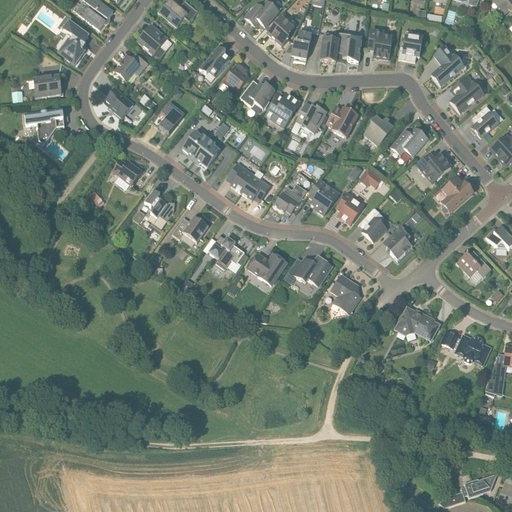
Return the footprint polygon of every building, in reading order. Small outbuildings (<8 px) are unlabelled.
[(93,0),(85,0),(75,14),(99,32),(113,15),(93,0)] [(496,11),(501,18),(511,10),(511,0),(496,0),(492,3),(498,10),(496,11)] [(167,4),(159,14),(176,29),(184,20),(189,24),(192,21),(198,14),(185,4),(179,10),(169,1),(167,4)] [(253,10),(244,20),(254,29),(258,24),(265,30),(278,14),(281,11),(275,5),(272,9),(266,4),(261,10),(258,14),(253,10)] [(381,13),(388,14),(389,5),(382,4),(381,13)] [(280,19),(266,36),(271,40),(274,43),(281,49),(289,41),(286,39),(291,33),(293,31),(294,30),(294,29),(294,28),(295,27),(294,26),(294,25),(294,24),(293,24),(292,23),(291,22),(290,22),(289,22),(288,22),(287,22),(286,23),(285,23),(280,19)] [(66,48),(60,56),(74,66),(84,53),(82,51),(86,47),(83,45),(88,38),(69,24),(63,31),(73,39),(70,43),(68,41),(64,46),(66,48)] [(146,33),(136,43),(153,58),(154,57),(161,49),(168,41),(154,30),(149,36),(146,33)] [(291,54),(290,58),(294,59),(306,62),(311,38),(313,32),(301,30),(300,35),(299,35),(298,35),(296,45),(293,45),(291,54)] [(383,35),(370,33),(367,52),(374,53),(373,60),(388,62),(391,41),(382,40),(383,35)] [(337,47),(335,61),(336,61),(341,61),(347,62),(347,63),(358,65),(361,46),(349,44),(350,38),(338,37),(338,43),(337,47)] [(400,50),(398,62),(405,63),(406,63),(415,64),(412,63),(413,59),(416,59),(419,59),(422,41),(404,38),(402,51),(400,51),(400,50)] [(323,41),(320,63),(335,65),(335,64),(336,61),(335,61),(337,47),(338,43),(323,41)] [(209,73),(215,79),(230,62),(223,57),(225,54),(218,48),(199,71),(206,77),(209,73)] [(463,69),(454,58),(453,59),(445,49),(434,58),(442,68),(431,77),(440,89),(463,69)] [(185,59),(190,63),(194,59),(189,54),(185,59)] [(138,78),(148,66),(135,56),(131,61),(126,57),(121,63),(122,64),(114,73),(127,83),(134,74),(138,78)] [(224,82),(222,83),(228,88),(229,89),(233,91),(238,93),(248,81),(243,77),(247,72),(238,65),(234,69),(224,82)] [(36,79),(34,79),(36,99),(61,97),(63,96),(62,87),(60,87),(59,76),(52,77),(36,79)] [(453,91),(449,93),(454,100),(450,104),(460,116),(479,100),(483,97),(477,90),(472,85),(467,79),(453,91)] [(269,104),(267,102),(274,93),(265,87),(264,89),(259,86),(258,87),(253,83),(239,100),(252,109),(254,106),(262,111),(263,109),(265,110),(269,104)] [(504,86),(499,90),(505,97),(510,93),(504,86)] [(172,96),(178,101),(183,95),(177,91),(172,96)] [(22,92),(12,93),(12,96),(13,104),(23,103),(22,95),(22,92)] [(133,107),(114,92),(106,102),(111,106),(109,109),(122,120),(133,107)] [(292,118),(291,117),(299,105),(287,97),(283,103),(277,99),(265,118),(284,130),(292,118)] [(151,101),(146,106),(152,111),(156,106),(151,101)] [(305,106),(296,123),(302,126),(300,129),(309,133),(314,136),(317,129),(319,125),(323,127),(327,120),(327,119),(324,117),(326,113),(316,108),(315,111),(311,109),(305,106)] [(168,137),(183,119),(167,107),(152,126),(158,131),(159,129),(168,137)] [(331,132),(346,140),(358,117),(343,110),(342,111),(336,108),(326,127),(332,130),(331,132)] [(471,121),(476,126),(471,129),(480,140),(497,126),(488,115),(490,114),(486,108),(471,121)] [(62,112),(25,116),(26,128),(37,127),(39,142),(43,146),(56,131),(56,123),(63,122),(62,112)] [(385,127),(376,119),(370,125),(372,127),(363,136),(378,149),(393,131),(387,125),(385,127)] [(224,123),(214,136),(221,141),(230,128),(224,123)] [(405,152),(412,158),(427,141),(415,131),(409,137),(404,132),(390,149),(400,157),(405,152)] [(197,157),(208,142),(196,133),(182,151),(191,158),(193,158),(195,156),(197,157)] [(511,141),(511,134),(511,133),(489,151),(505,170),(511,163),(511,145),(510,143),(511,141)] [(250,139),(240,150),(247,156),(257,146),(250,139)] [(208,142),(197,157),(199,159),(197,161),(197,163),(200,165),(202,166),(206,170),(218,155),(212,151),(215,147),(213,146),(210,143),(208,142)] [(35,147),(32,152),(36,155),(40,151),(35,147)] [(430,156),(416,167),(421,173),(425,179),(427,177),(433,184),(434,183),(451,169),(444,162),(440,157),(434,161),(430,156)] [(112,173),(131,188),(141,174),(128,164),(126,167),(120,162),(112,173)] [(241,195),(253,177),(237,166),(228,179),(234,183),(230,188),(241,195)] [(352,173),(358,177),(361,172),(356,168),(352,173)] [(358,182),(367,189),(369,186),(375,190),(381,182),(367,171),(358,182)] [(260,202),(270,189),(253,177),(241,195),(252,203),(255,198),(260,202)] [(435,198),(449,215),(472,195),(464,185),(462,187),(456,181),(459,179),(458,179),(435,198)] [(323,218),(338,196),(319,182),(308,198),(313,202),(310,206),(318,211),(316,213),(323,218)] [(276,203),(273,208),(281,214),(283,216),(287,210),(288,211),(291,214),(292,214),(299,204),(302,199),(306,193),(296,186),(292,192),(288,197),(283,194),(283,193),(279,199),(276,197),(273,201),(276,203)] [(388,196),(396,204),(401,199),(393,191),(388,196)] [(94,192),(88,196),(90,199),(95,205),(101,200),(96,194),(94,192)] [(153,192),(144,204),(154,211),(150,216),(157,221),(153,226),(161,232),(167,224),(174,214),(175,205),(168,204),(164,204),(164,206),(157,200),(160,197),(153,192)] [(347,194),(336,210),(341,214),(339,215),(344,219),(342,222),(350,227),(360,213),(353,208),(356,204),(351,201),(352,198),(347,194)] [(363,231),(361,234),(373,245),(386,231),(379,224),(374,220),(379,214),(374,210),(366,218),(371,223),(363,231)] [(132,220),(138,225),(144,216),(138,212),(132,220)] [(420,220),(415,215),(411,219),(416,224),(420,220)] [(184,236),(196,245),(208,229),(206,228),(202,225),(202,224),(202,225),(200,223),(199,223),(195,220),(193,218),(182,234),(176,230),(172,236),(179,242),(184,236)] [(410,239),(403,233),(405,231),(401,226),(390,237),(394,241),(392,244),(386,250),(390,254),(390,255),(397,263),(404,256),(409,252),(409,251),(412,248),(406,243),(410,239)] [(511,232),(511,231),(506,235),(500,229),(493,236),(491,234),(485,239),(496,250),(498,248),(502,250),(508,252),(511,248),(511,232)] [(114,234),(110,240),(115,244),(119,238),(114,234)] [(214,245),(208,254),(218,261),(217,263),(218,263),(219,266),(220,267),(221,268),(223,269),(226,270),(227,270),(227,269),(231,264),(236,267),(237,264),(241,267),(246,260),(243,257),(244,255),(234,247),(235,245),(232,243),(227,239),(225,241),(220,237),(215,243),(214,245)] [(463,258),(456,265),(470,279),(471,279),(476,284),(482,279),(491,271),(485,265),(484,265),(473,253),(468,258),(465,261),(463,258)] [(257,256),(248,271),(258,278),(257,278),(261,281),(265,275),(275,282),(286,265),(273,256),(268,263),(257,256)] [(288,274),(283,281),(291,287),(296,280),(301,283),(303,280),(307,282),(318,289),(327,276),(332,269),(321,261),(316,268),(312,265),(304,260),(302,263),(293,277),(288,274)] [(149,268),(153,271),(159,264),(154,261),(149,268)] [(338,298),(333,306),(339,310),(341,318),(349,316),(360,300),(357,298),(356,291),(358,289),(341,277),(330,293),(338,298)] [(188,298),(195,287),(185,280),(177,290),(188,298)] [(240,290),(236,288),(232,285),(227,293),(235,298),(240,290)] [(491,298),(496,303),(502,296),(498,292),(491,298)] [(399,323),(394,332),(405,338),(414,335),(417,329),(426,334),(423,339),(430,343),(439,327),(433,324),(434,321),(422,315),(421,317),(406,309),(406,311),(402,317),(400,318),(398,321),(399,323)] [(442,342),(441,344),(452,349),(452,348),(453,349),(457,351),(455,354),(463,358),(475,363),(482,367),(490,350),(480,346),(481,343),(480,341),(476,339),(473,340),(472,342),(463,338),(461,342),(457,340),(457,339),(446,333),(442,342)] [(498,356),(485,393),(486,393),(485,395),(493,399),(495,396),(504,381),(506,367),(511,367),(511,349),(505,349),(504,357),(498,356)] [(429,361),(426,368),(433,371),(436,364),(429,361)] [(393,386),(389,395),(398,398),(399,396),(401,390),(401,389),(393,386)] [(486,411),(480,409),(478,416),(483,418),(486,411)] [(443,501),(439,505),(444,510),(453,507),(465,503),(464,498),(467,497),(468,500),(483,496),(482,495),(488,490),(490,493),(497,476),(478,482),(478,481),(471,483),(464,485),(465,489),(460,490),(462,494),(455,496),(450,498),(443,500),(443,501)]
